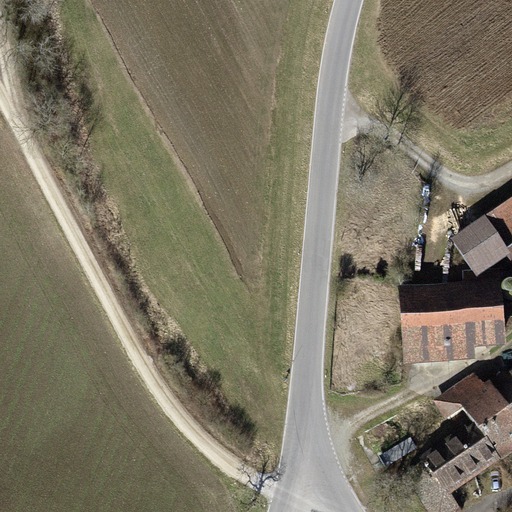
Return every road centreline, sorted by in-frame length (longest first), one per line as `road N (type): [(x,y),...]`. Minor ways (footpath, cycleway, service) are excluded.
road 1 (track): [(2,92),(107,294),(187,425),(254,478),(298,491)]
road 2 (tertiary): [(298,491),(330,97),(349,0)]
